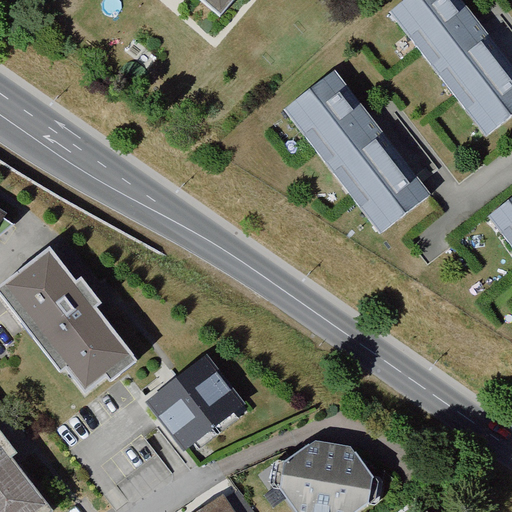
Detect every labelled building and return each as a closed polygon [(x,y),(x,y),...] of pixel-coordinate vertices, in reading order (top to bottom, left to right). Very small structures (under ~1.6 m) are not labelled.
[(204,0),(224,17),(239,0),(204,0)] [(427,0),(395,25),(493,148),(511,133),(511,70),(456,0),(427,0)] [(340,84),(291,123),(392,248),(441,209),(340,84)] [(511,196),(486,217),(511,249),(511,196)] [(46,249),(1,283),(82,387),(126,353),(89,305),(96,300),(75,273),(68,278),(46,249)] [(202,355),(144,400),(188,457),(246,412),(202,355)] [(0,511),(35,511),(47,503),(9,454),(12,450),(0,433),(0,511)] [(278,462),(274,487),(291,511),(352,511),(367,502),(371,476),(350,446),(311,440),(278,462)] [(232,511),(220,493),(191,511),(232,511)]
